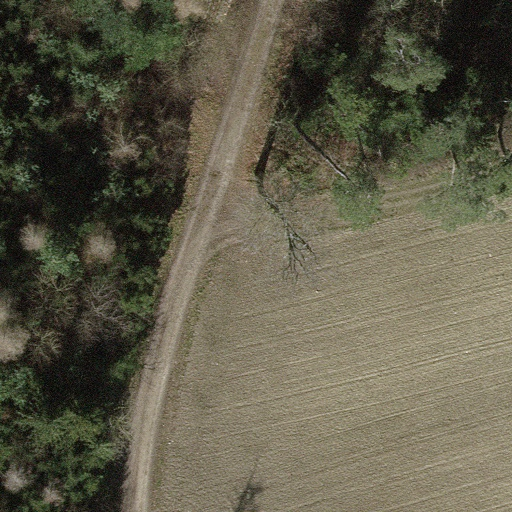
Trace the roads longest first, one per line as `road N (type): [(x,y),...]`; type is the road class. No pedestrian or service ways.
road 1 (track): [(277,0),(250,108),(191,260),(151,400),(140,511)]
road 2 (track): [(191,260),(511,180)]
road 3 (track): [(64,0),(250,108)]
